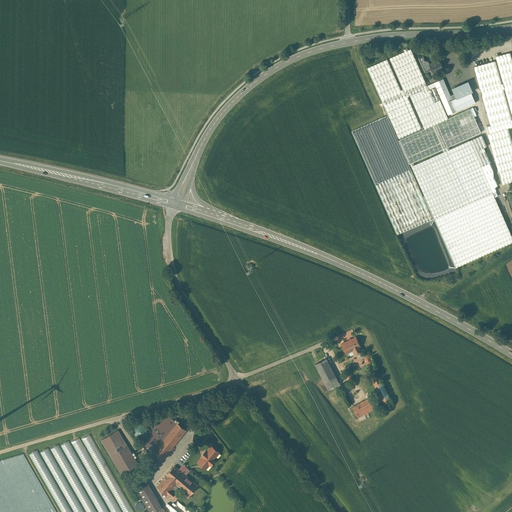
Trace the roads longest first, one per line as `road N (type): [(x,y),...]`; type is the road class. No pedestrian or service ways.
road 1 (secondary): [(209,213),(332,259),(511,353)]
road 2 (unclassified): [(0,451),(238,378)]
road 3 (secondary): [(347,42),(296,57),(255,81),(224,110),(192,162)]
road 4 (unclassified): [(238,378),(175,276),(168,232),(174,203)]
road 5 (secondary): [(0,160),(169,202)]
road 6 (unclassified): [(342,511),(238,378)]
road 7 (secondary): [(511,27),(347,42)]
